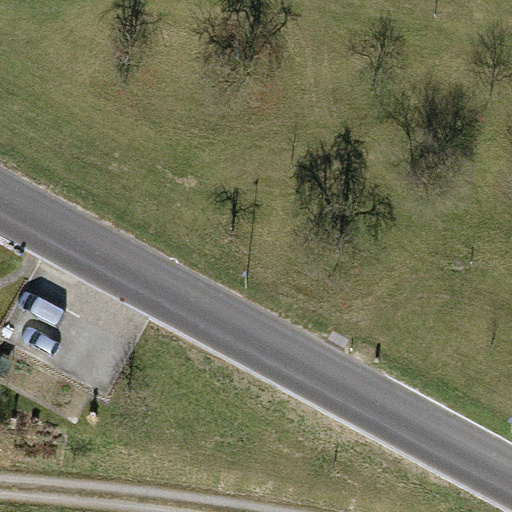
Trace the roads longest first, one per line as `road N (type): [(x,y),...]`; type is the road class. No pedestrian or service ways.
road 1 (tertiary): [(511,482),(0,201)]
road 2 (track): [(184,511),(0,490)]
